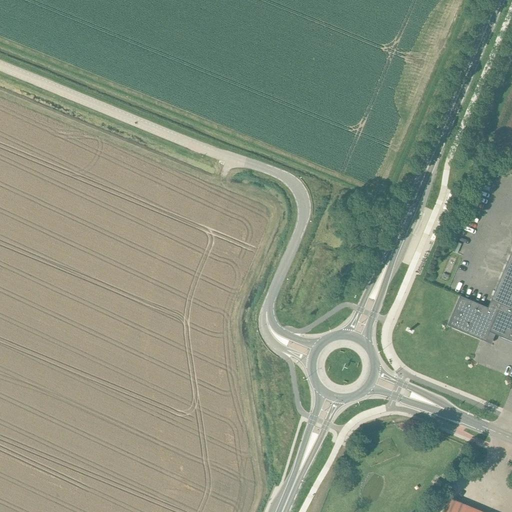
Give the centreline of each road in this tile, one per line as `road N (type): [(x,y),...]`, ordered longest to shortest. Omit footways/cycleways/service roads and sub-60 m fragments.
road 1 (unclassified): [(0,66),(293,183),(302,223),(266,315),(280,339),(314,354)]
road 2 (secondary): [(355,337),(497,0)]
road 3 (tertiary): [(371,381),(511,440)]
road 4 (secondary): [(282,511),(331,395)]
